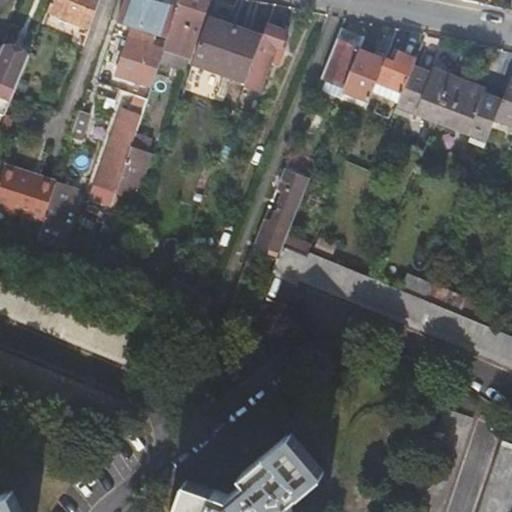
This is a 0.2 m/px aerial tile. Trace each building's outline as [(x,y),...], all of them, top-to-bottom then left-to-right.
[(0,0),(0,13),(8,0),(0,0)] [(91,29),(100,0),(52,0),(48,11),(91,29)] [(144,0),(123,0),(116,23),(132,29),(166,40),(172,23),(177,10),(144,0)] [(172,23),(166,40),(164,47),(190,56),(208,0),(180,0),(177,10),(172,23)] [(192,65),(222,75),(238,30),(208,20),(192,65)] [(281,48),(286,33),(266,25),(261,38),(245,82),(244,86),(260,92),(270,62),(278,65),(284,49),(281,48)] [(132,29),(128,40),(163,51),(164,47),(166,40),(132,29)] [(222,75),(245,82),(261,38),(238,30),(222,75)] [(321,78),(345,87),(359,51),(360,50),(364,38),(341,30),(336,41),(321,78)] [(159,61),(163,51),(128,40),(124,52),(119,67),(116,75),(150,87),(159,61)] [(29,57),(4,46),(2,50),(0,53),(0,114),(5,116),(12,98),(16,88),(29,57)] [(190,56),(164,47),(163,51),(159,61),(185,71),(190,56)] [(114,65),(119,67),(124,52),(119,51),(114,65)] [(340,100),(365,110),(372,93),(385,61),(359,51),(345,87),(340,100)] [(385,61),(372,93),(398,104),(412,68),(415,60),(398,53),(393,64),(385,61)] [(412,68),(398,104),(395,112),(409,117),(411,113),(435,122),(453,77),(435,70),(433,76),(412,68)] [(484,147),(487,139),(494,120),(501,102),(494,100),(480,94),(482,89),(453,77),(435,122),(471,137),(472,137),(470,141),(484,147)] [(511,78),(501,102),(494,120),(511,127),(511,78)] [(97,187),(116,194),(131,148),(147,101),(135,96),(130,113),(121,110),(97,185),(96,185),(96,187),(97,187)] [(90,115),(80,112),(71,140),(82,143),(90,115)] [(150,155),(131,148),(116,194),(112,207),(131,214),(150,155)] [(302,176),(309,179),(315,164),(291,153),(284,169),(302,176)] [(33,175),(4,165),(0,177),(0,209),(42,224),(55,186),(32,178),(33,175)] [(286,238),(287,236),(303,194),(307,185),(309,179),(302,176),(284,169),(276,189),(284,193),(271,223),(264,220),(254,244),(279,255),(283,247),(286,238)] [(77,192),(56,185),(55,186),(42,224),(36,242),(65,253),(74,230),(80,212),(71,209),(77,192)] [(109,215),(112,207),(116,194),(97,187),(92,202),(108,207),(106,214),(109,215)] [(286,238),(283,247),(307,256),(308,253),(310,248),(286,238)] [(313,250),(331,258),(336,245),(319,238),(313,250)] [(107,258),(124,265),(129,253),(111,246),(107,258)] [(279,255),(272,275),(296,284),(298,279),(307,256),(283,247),(279,255)] [(79,258),(93,263),(97,253),(82,248),(79,258)] [(308,253),(307,256),(298,279),(324,289),(334,263),(308,253)] [(124,265),(107,258),(103,268),(121,277),(124,265)] [(373,279),(334,263),(324,289),(511,366),(511,335),(461,314),(433,303),(424,300),(401,290),(373,279)] [(424,300),(430,285),(407,275),(401,290),(424,300)] [(150,347),(0,285),(0,317),(140,374),(150,347)] [(430,285),(424,300),(433,303),(439,289),(430,285)] [(439,289),(433,303),(461,314),(466,300),(439,289)] [(127,407),(0,354),(0,388),(116,435),(127,407)] [(442,511),(472,422),(445,413),(411,511),(442,511)] [(292,434),(287,438),(321,477),(325,473),(292,434)] [(212,496),(184,486),(183,487),(178,501),(174,511),(294,511),(290,503),(321,477),(287,438),(243,476),(248,483),(229,498),(214,493),(212,496)] [(479,511),(509,511),(511,508),(511,448),(502,445),(479,511)] [(203,489),(189,485),(185,483),(184,486),(212,496),(214,493),(203,489)] [(10,494),(17,511),(23,511),(14,492),(10,494)] [(0,511),(17,511),(10,494),(0,498),(0,511)]
